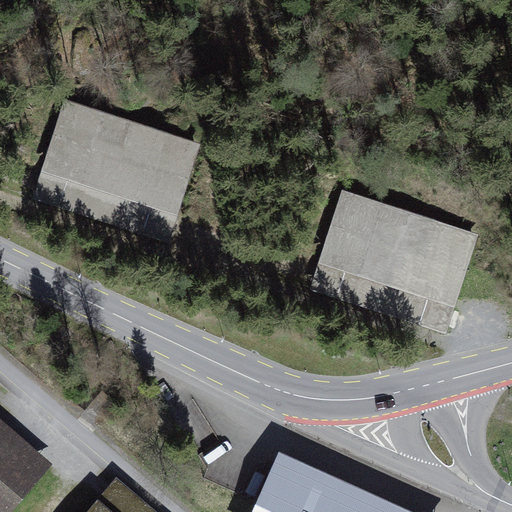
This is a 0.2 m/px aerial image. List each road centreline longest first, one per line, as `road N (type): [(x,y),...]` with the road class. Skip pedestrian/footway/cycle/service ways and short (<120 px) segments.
road 1 (secondary): [(0,258),(275,390)]
road 2 (tertiary): [(275,390),(329,433),(425,475)]
road 3 (tertiary): [(500,500),(474,462),(453,378)]
road 4 (secondary): [(275,390),(324,401),(400,392)]
